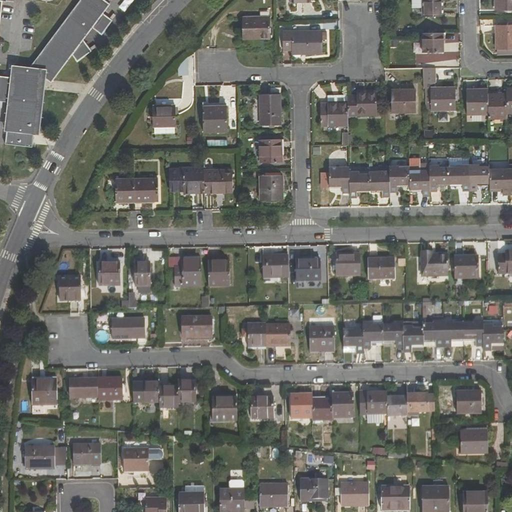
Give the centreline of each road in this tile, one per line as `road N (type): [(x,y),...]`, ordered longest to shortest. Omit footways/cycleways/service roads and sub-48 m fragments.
road 1 (residential): [(511,407),(493,379),(474,371),(243,376),(215,358),(86,357),(66,338)]
road 2 (residential): [(303,234),(69,238),(23,223)]
road 3 (residential): [(180,0),(98,95),(34,198)]
road 4 (residential): [(511,230),(303,234)]
road 5 (residential): [(303,234),(300,74)]
